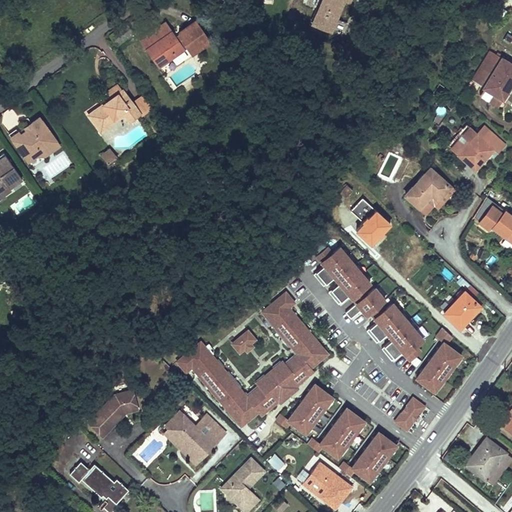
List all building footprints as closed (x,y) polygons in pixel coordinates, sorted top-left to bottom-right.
[(322,0),(313,22),(331,30),(345,0),(349,2),(349,0),(322,0)] [(211,41),(195,20),(179,31),(178,36),(179,37),(176,39),(165,23),(141,41),(160,67),(184,50),(186,48),(192,55),(211,41)] [(111,37),(117,45),(133,33),(127,25),(111,37)] [(498,87),(494,93),(503,99),(511,85),(511,64),(502,59),(488,81),(498,87)] [(488,81),(484,87),(494,93),(498,87),(488,81)] [(112,98),(123,91),(117,83),(107,91),(112,98)] [(88,115),(100,132),(125,115),(130,122),(140,115),(132,103),(123,91),(112,98),(88,115)] [(132,103),(140,115),(141,116),(154,107),(144,94),(132,103)] [(14,141),(28,162),(41,153),(46,149),(49,153),(59,145),(40,117),(29,125),(33,130),(29,133),(27,132),(14,141)] [(497,153),(505,145),(484,126),(477,134),(467,124),(447,145),(475,170),(493,150),(497,153)] [(11,138),(14,141),(27,132),(29,133),(33,130),(29,125),(25,128),(17,133),(11,138)] [(116,158),(109,149),(102,155),(108,164),(116,158)] [(0,193),(2,192),(5,197),(13,191),(11,189),(24,180),(7,157),(0,162),(0,193)] [(451,186),(431,168),(405,195),(419,208),(425,213),(434,204),(451,186)] [(348,186),(339,196),(343,201),(352,190),(348,186)] [(451,186),(434,204),(438,208),(455,190),(451,186)] [(498,205),(486,196),(484,199),(496,208),(498,205)] [(498,205),(496,208),(484,199),(473,216),(489,229),(492,226),(511,241),(511,215),(504,209),(498,205)] [(365,314),(386,297),(362,268),(340,243),(316,261),(321,266),(313,274),(323,284),(331,277),(336,283),(327,289),(339,303),(349,297),(354,302),(345,311),(352,319),(362,310),(365,314)] [(330,354),(283,290),(259,309),(294,353),(285,361),(282,357),(254,381),(258,385),(247,395),(202,340),(176,360),(186,373),(192,369),(241,427),(278,402),(298,385),(330,354)] [(464,291),(443,312),(459,327),(480,305),(464,291)] [(425,339),(393,300),(372,315),(376,320),(366,329),(377,343),(386,334),(391,341),(381,347),(393,360),(402,353),(410,361),(423,350),(418,345),(425,339)] [(453,336),(441,325),(434,334),(442,341),(414,378),(434,393),(464,355),(448,341),(453,336)] [(256,343),(245,327),(228,340),(240,355),(256,343)] [(334,396),(313,382),(285,419),(306,434),(334,396)] [(104,435),(122,417),(119,414),(124,409),(127,412),(139,409),(134,389),(117,393),(90,421),(104,435)] [(427,405),(411,394),(391,420),(406,431),(427,405)] [(369,419),(346,405),(317,443),(340,458),(369,419)] [(119,414),(122,417),(127,412),(124,409),(119,414)] [(161,428),(186,452),(190,448),(170,427),(184,413),(180,409),(161,428)] [(511,410),(510,409),(506,416),(508,417),(501,425),(511,433),(511,410)] [(170,427),(190,448),(186,452),(193,460),(199,454),(202,458),(215,445),(201,432),(206,426),(216,436),(223,429),(208,415),(196,426),(184,413),(170,427)] [(201,432),(215,445),(227,433),(223,429),(216,436),(206,426),(201,432)] [(398,445),(377,429),(349,468),(368,483),(398,445)] [(482,446),(467,466),(486,481),(486,480),(492,484),(511,458),(507,455),(507,453),(485,437),(480,444),(482,446)] [(480,444),(464,465),(467,466),(482,446),(480,444)] [(284,462),(274,453),(269,459),(278,468),(284,462)] [(199,454),(193,460),(196,463),(202,458),(199,454)] [(234,501),(245,511),(259,499),(250,489),(249,484),(254,484),(266,472),(252,458),(222,488),(228,494),(235,495),(234,501)] [(349,489),(346,486),(348,484),(319,460),(311,470),(315,474),(306,484),(319,495),(334,507),(349,489)] [(70,473),(79,481),(81,478),(104,499),(101,502),(100,503),(109,511),(110,511),(117,505),(118,504),(116,502),(128,489),(116,478),(114,481),(95,463),(90,469),(81,461),(70,473)] [(306,484),(315,474),(311,470),(302,481),(306,484)] [(272,483),(280,490),(285,483),(277,477),(272,483)] [(280,497),(273,508),(279,511),(282,511),(289,503),(280,497)]
